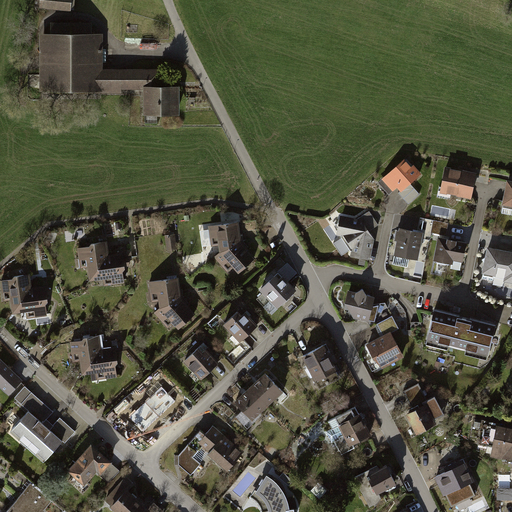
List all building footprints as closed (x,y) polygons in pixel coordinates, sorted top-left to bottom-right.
[(72,0),(39,0),(39,9),(72,11),(72,0)] [(48,36),(38,36),(38,93),(141,93),(141,116),(179,116),(179,84),(160,85),(160,72),(101,72),(101,36),(90,36),(90,25),(48,26),(48,36)] [(420,176),(405,160),(380,182),(392,195),(398,190),(401,193),(420,176)] [(476,175),(445,169),(439,193),(471,200),(476,175)] [(511,184),(507,183),(502,207),(511,208),(511,184)] [(359,222),(340,217),(338,238),(351,257),(370,263),(375,241),(369,234),(379,227),(370,214),(359,222)] [(237,221),(207,226),(212,257),(241,242),(237,221)] [(423,236),(399,231),(393,262),(417,266),(423,236)] [(467,246),(438,241),(434,265),(450,268),(452,262),(464,265),(467,246)] [(241,242),(212,257),(233,278),(255,257),(241,242)] [(106,244),(76,248),(79,271),(86,270),(88,284),(108,259),(106,244)] [(511,251),(489,247),(483,276),(511,281),(511,251)] [(108,259),(88,284),(102,281),(103,289),(126,285),(122,258),(108,259)] [(279,276),(275,272),(259,286),(276,305),(295,288),(282,274),(279,276)] [(29,273),(1,278),(8,322),(31,288),(29,273)] [(177,281),(149,286),(152,313),(180,301),(177,281)] [(31,288),(8,322),(49,316),(45,286),(31,288)] [(375,300),(348,293),(342,316),(369,323),(375,300)] [(180,301),(152,313),(174,335),(195,317),(180,301)] [(239,344),(256,330),(240,311),(223,326),(239,344)] [(499,328),(434,312),(427,341),(492,357),(499,328)] [(216,329),(225,321),(219,313),(209,321),(216,329)] [(377,323),(383,334),(390,330),(391,332),(398,328),(392,315),(377,323)] [(383,334),(366,343),(373,356),(382,367),(404,355),(391,332),(390,330),(383,334)] [(99,337),(70,342),(77,384),(101,353),(99,337)] [(323,343),(301,354),(315,380),(336,369),(323,343)] [(198,346),(184,358),(201,376),(218,360),(206,346),(202,350),(198,346)] [(101,353),(77,384),(119,379),(115,352),(101,353)] [(26,381),(0,357),(0,382),(13,395),(26,381)] [(149,380),(160,391),(170,382),(159,371),(149,380)] [(287,393),(269,373),(259,383),(248,392),(237,403),(255,423),(287,393)] [(404,390),(413,406),(423,400),(426,398),(418,383),(404,390)] [(133,399),(143,389),(139,384),(128,394),(133,399)] [(133,408),(154,426),(170,408),(145,387),(136,398),(139,401),(133,408)] [(54,413),(26,388),(14,401),(28,414),(9,435),(43,466),(62,444),(66,448),(77,435),(61,420),(52,431),(45,424),(54,413)] [(424,402),(406,411),(417,431),(436,421),(434,416),(443,412),(434,395),(426,398),(423,400),(424,402)] [(361,408),(329,423),(344,452),(376,437),(361,408)] [(511,427),(484,421),(479,450),(508,459),(511,459),(511,427)] [(213,422),(206,429),(216,439),(207,449),(229,469),(245,452),(213,422)] [(216,439),(206,429),(187,448),(198,459),(207,449),(216,439)] [(108,460),(89,442),(65,466),(84,484),(108,460)] [(450,469),(435,476),(443,493),(445,492),(446,496),(459,490),(457,487),(470,481),(476,494),(488,488),(481,474),(476,476),(472,469),(471,470),(466,460),(464,461),(463,458),(448,465),(450,469)] [(112,461),(103,471),(110,479),(120,470),(112,461)] [(394,469),(374,477),(381,494),(401,485),(394,469)] [(511,471),(497,472),(497,500),(511,499),(511,471)] [(266,472),(251,495),(262,510),(268,509),(268,511),(294,511),(294,507),(289,507),(288,502),(286,496),(283,491),(279,484),(275,480),(271,476),(266,472)] [(52,500),(32,482),(5,511),(41,511),(43,511),(52,500)] [(146,511),(149,510),(126,488),(110,504),(118,511),(146,511)]
